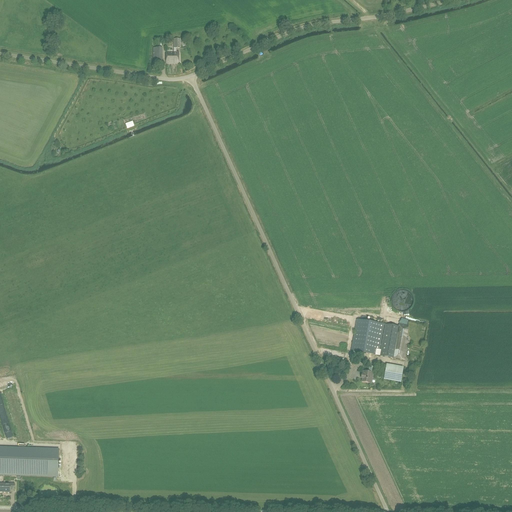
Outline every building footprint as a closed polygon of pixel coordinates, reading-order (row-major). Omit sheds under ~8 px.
[(174,53),(166,53),(166,63),(179,63),(178,52),(176,52),(176,48),(180,48),(180,39),(174,39),(174,53)] [(153,49),(153,61),(163,61),(163,48),(153,49)] [(382,325),(359,320),(357,320),(351,351),(376,356),(382,325)] [(393,358),(399,327),(385,324),(380,356),(393,358)] [(399,324),(399,327),(393,358),(405,360),(408,341),(406,340),(409,326),(399,324)] [(403,368),(386,365),(384,380),(401,383),(403,368)] [(372,374),(373,373),(363,371),(362,376),(363,376),(362,382),(371,384),(372,378),(371,378),(371,374),(372,374)] [(0,447),(0,475),(58,478),(59,449),(0,447)] [(11,484),(0,484),(0,492),(11,493),(11,490),(15,491),(15,484),(11,484)]
